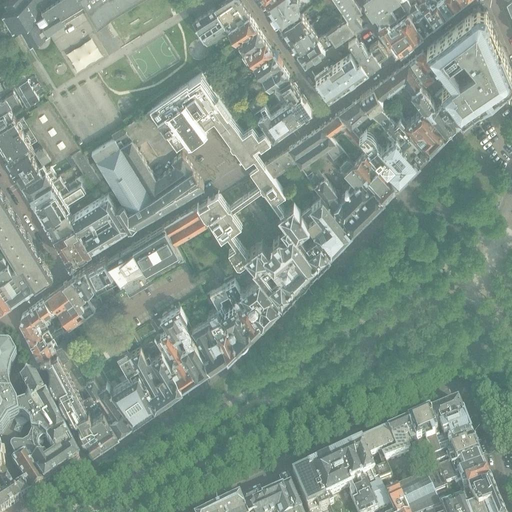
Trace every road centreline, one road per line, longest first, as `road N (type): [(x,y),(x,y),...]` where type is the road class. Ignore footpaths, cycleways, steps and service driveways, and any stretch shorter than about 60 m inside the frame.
road 1 (residential): [(138,511),(449,310),(476,309),(511,362)]
road 2 (residential): [(187,511),(455,380),(476,390),(511,511)]
road 3 (residential): [(502,218),(169,436)]
road 4 (residential): [(397,200),(246,356),(170,409),(169,436)]
road 5 (residential): [(66,272),(324,112)]
road 6 (residential): [(9,315),(90,466),(90,488)]
road 7 (residential): [(324,112),(479,0)]
road 8 (residential): [(511,97),(468,127),(397,200)]
road 9 (residential): [(250,0),(324,112)]
road 10 (residential): [(66,272),(0,168)]
